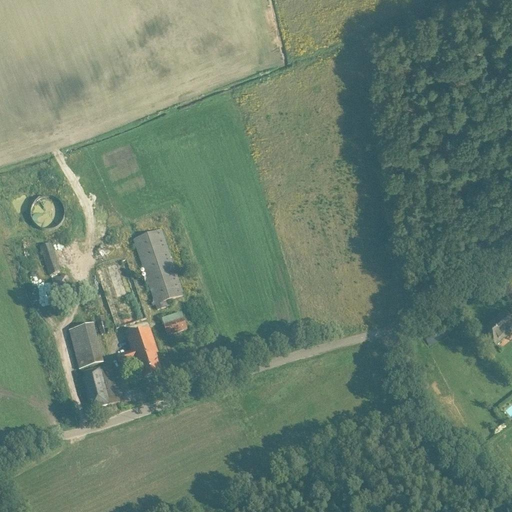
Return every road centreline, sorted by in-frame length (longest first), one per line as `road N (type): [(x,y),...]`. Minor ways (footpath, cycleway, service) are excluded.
road 1 (unclassified): [(0,451),(420,321),(511,257)]
road 2 (track): [(485,478),(407,406),(390,329)]
